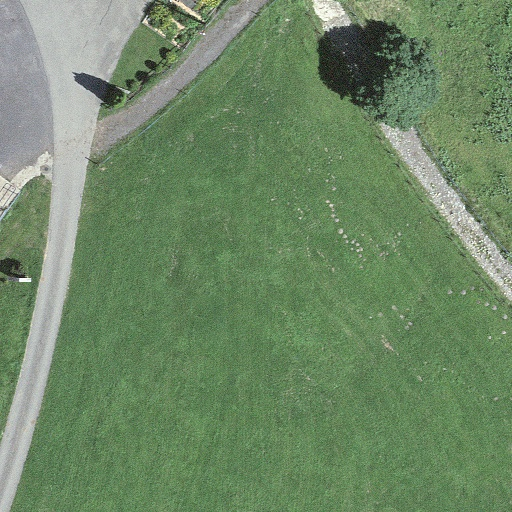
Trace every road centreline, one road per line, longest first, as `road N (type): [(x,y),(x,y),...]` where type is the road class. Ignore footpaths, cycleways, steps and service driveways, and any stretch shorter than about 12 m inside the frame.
road 1 (track): [(0,502),(54,286),(72,146),(67,82),(38,0)]
road 2 (track): [(314,0),(389,130),(511,278)]
road 3 (track): [(72,146),(165,93),(253,0)]
